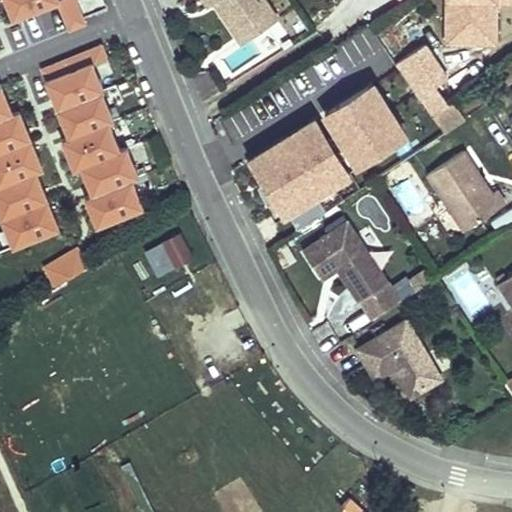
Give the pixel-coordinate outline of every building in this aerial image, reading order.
[(64,0),(57,3),(68,31),(87,23),(77,0),(64,0)] [(266,5),(262,0),(205,0),(209,4),(214,1),(214,0),(220,0),(223,5),(219,8),(234,29),(266,5)] [(220,0),(214,0),(214,1),(219,8),(223,5),(220,0)] [(444,0),(445,39),(495,38),(494,0),(444,0)] [(243,43),(276,19),(266,5),(234,29),(243,43)] [(54,23),(32,35),(42,53),(64,40),(54,23)] [(429,81),(413,92),(418,98),(429,115),(430,114),(445,104),(429,81)] [(323,151),(340,175),(429,115),(418,98),(384,121),(378,114),(323,151)] [(445,104),(430,114),(442,131),(462,117),(450,100),(445,104)] [(317,185),(265,108),(222,136),(274,211),(276,213),(278,212),(317,185)] [(130,170),(119,134),(93,142),(76,117),(51,133),(67,158),(41,186),(67,212),(99,181),(130,170)] [(462,149),(426,173),(464,229),(504,201),(495,188),(491,191),(462,149)] [(274,211),(267,215),(280,234),(289,228),(278,212),(276,213),(274,211)] [(369,316),(397,297),(346,220),(302,249),(321,277),(337,267),(369,316)] [(143,247),(156,274),(193,257),(180,230),(143,247)] [(52,285),(88,266),(77,245),(41,264),(52,285)] [(416,288),(433,276),(426,265),(409,277),(416,288)] [(511,270),(497,281),(511,302),(511,270)] [(406,317),(356,346),(374,377),(389,368),(393,365),(399,374),(411,394),(441,376),(406,317)] [(393,365),(389,368),(394,376),(399,374),(393,365)]
